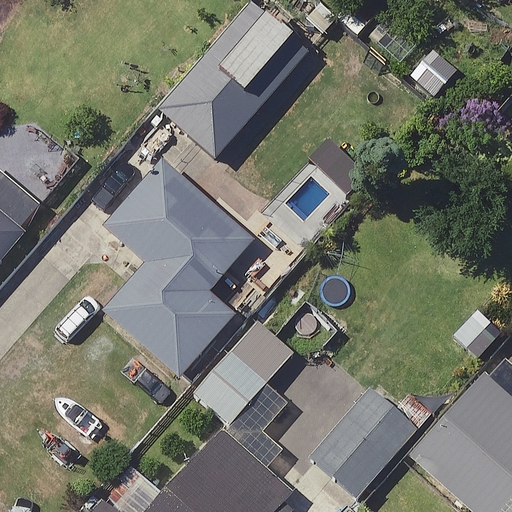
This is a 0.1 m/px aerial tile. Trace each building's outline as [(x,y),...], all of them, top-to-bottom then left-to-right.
[(458,0),(419,0),(441,19),(458,0)] [(158,117),(213,166),(307,59),(252,10),(158,117)] [(80,163),(25,116),(0,145),(0,176),(40,211),(80,163)] [(101,319),(178,386),(234,322),(208,299),(254,247),(160,165),(98,235),(142,272),(101,319)] [(0,266),(23,240),(0,219),(0,266)] [(290,361),(253,327),(191,395),(250,450),(287,410),(264,389),(290,361)] [(511,511),(511,417),(477,387),(408,465),(461,511),(511,511)] [(418,436),(370,394),(309,464),(357,506),(418,436)] [(280,511),(292,499),(221,436),(153,511),(280,511)]
